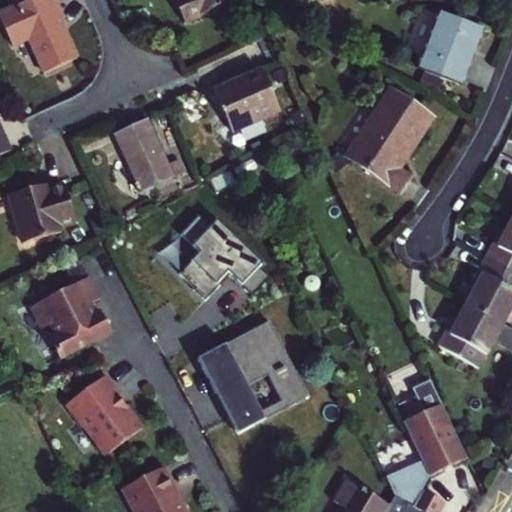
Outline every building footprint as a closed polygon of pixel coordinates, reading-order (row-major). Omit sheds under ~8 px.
[(76,58),(59,22),(53,9),(58,7),(54,0),(30,0),(14,7),(0,13),(0,16),(14,46),(29,40),(44,73),(76,58)] [(232,0),(231,0),(175,0),(185,22),(232,0)] [(64,20),(58,7),(53,9),(59,22),(64,20)] [(481,29),(440,12),(419,67),(460,84),(481,29)] [(261,69),(213,91),(231,131),(279,109),(261,69)] [(432,118),(391,90),(346,155),(399,191),(410,176),(398,168),(393,164),(405,146),(411,150),(432,118)] [(160,114),(148,120),(154,133),(166,127),(160,114)] [(147,119),(114,134),(142,193),(175,178),(174,176),(168,164),(154,133),(148,120),(147,119)] [(0,154),(11,149),(4,134),(0,135),(0,154)] [(393,164),(398,168),(411,150),(405,146),(393,164)] [(168,164),(174,176),(183,172),(177,159),(168,164)] [(46,183),(9,195),(23,243),(60,232),(59,228),(76,223),(65,186),(49,190),(46,183)] [(217,219),(211,225),(199,214),(181,233),(200,251),(180,272),(195,286),(194,288),(206,299),(221,283),(219,281),(228,270),(231,273),(243,284),(260,265),(263,262),(217,219)] [(485,258),(511,272),(511,219),(501,240),(496,237),(485,258)] [(466,303),(503,324),(511,307),(511,272),(485,258),(475,277),(479,279),(466,303)] [(253,294),(270,275),(260,265),(243,284),(253,294)] [(219,281),(221,283),(231,273),(228,270),(219,281)] [(90,276),(33,307),(44,328),(53,324),(59,333),(50,338),(62,360),(114,333),(101,310),(96,313),(91,304),(102,298),(90,276)] [(503,324),(466,303),(454,327),(449,324),(438,346),(479,368),(503,324)] [(270,320),(199,358),(239,433),(266,418),(263,411),(249,384),(245,377),(265,366),(269,374),(283,400),(306,388),(270,320)] [(265,366),(245,377),(249,384),(269,374),(265,366)] [(101,373),(65,405),(84,426),(86,426),(106,447),(112,448),(143,421),(125,399),(120,403),(113,394),(116,391),(101,373)] [(263,411),(266,418),(310,395),(306,388),(283,400),(263,411)] [(441,403),(403,421),(421,459),(429,475),(467,458),(441,403)] [(387,511),(422,511),(415,508),(414,507),(430,478),(429,475),(421,459),(388,476),(397,497),(391,506),(387,511)] [(176,495),(163,468),(120,490),(131,511),(181,511),(173,496),(176,495)] [(360,511),(387,511),(391,506),(347,478),(345,481),(360,511)] [(360,511),(345,481),(334,499),(341,503),(335,511),(360,511)] [(424,491),(415,508),(422,511),(440,511),(446,504),(424,491)] [(184,511),(176,495),(173,496),(181,511),(184,511)] [(485,495),(475,511),(476,511),(484,511),(492,499),(485,495)]
